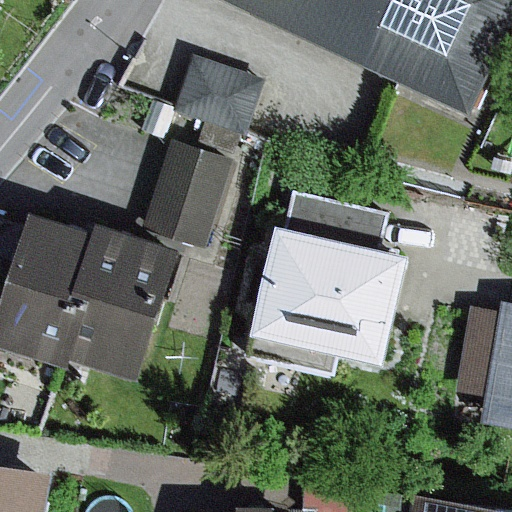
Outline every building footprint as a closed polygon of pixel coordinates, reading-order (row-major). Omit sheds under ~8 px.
[(511,0),(245,0),(476,107),(511,30),(511,0)] [(266,77),(199,53),(178,108),(246,132),(266,77)] [(238,158),(177,137),(148,220),(209,241),(238,158)] [(294,186),(285,219),(384,243),(392,210),(294,186)] [(111,231),(37,206),(0,317),(0,337),(68,360),(71,351),(111,231)] [(384,243),(285,219),(259,327),(389,357),(413,250),(384,243)] [(114,221),(111,231),(71,351),(143,375),(186,244),(114,221)] [(511,298),(507,298),(505,309),(474,304),(461,387),(489,392),(485,419),(511,423),(511,298)] [(50,511),(58,471),(0,460),(0,511),(50,511)] [(358,511),(360,482),(308,475),(306,505),(324,508),(323,511),(358,511)] [(511,511),(511,503),(419,490),(416,511),(511,511)]
